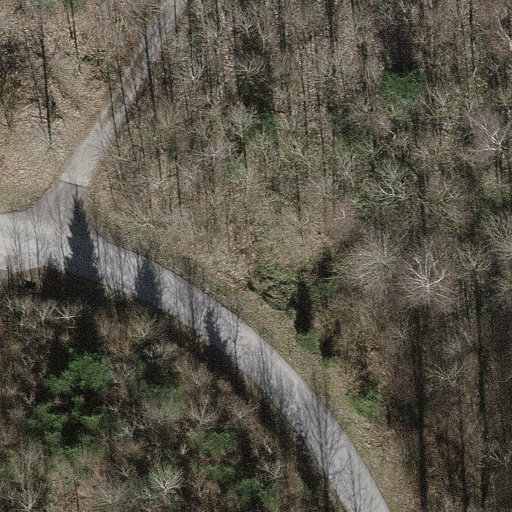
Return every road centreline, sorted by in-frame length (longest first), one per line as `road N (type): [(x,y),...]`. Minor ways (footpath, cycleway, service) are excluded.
road 1 (track): [(0,233),(37,237),(152,283),(220,326),(291,394),(346,469),(366,511)]
road 2 (track): [(178,0),(37,237)]
